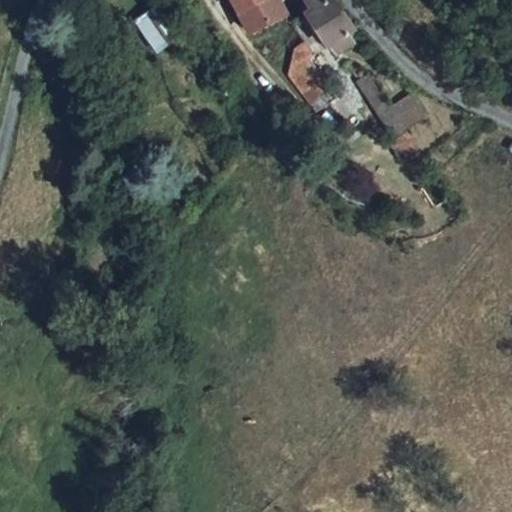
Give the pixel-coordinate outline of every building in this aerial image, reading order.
[(233,0),(238,9),(241,9),(249,27),(284,12),(277,0),(233,0)] [(358,34),(344,11),(337,0),(309,0),(315,12),(308,18),(334,52),(358,34)] [(159,53),(179,39),(158,8),(138,21),(159,53)] [(307,53),(292,78),(312,107),(334,92),(314,64),(319,61),(312,45),(307,53)] [(402,110),(378,84),(367,93),(411,143),(406,150),(419,166),(437,150),(420,131),(436,115),(418,95),(402,110)]
